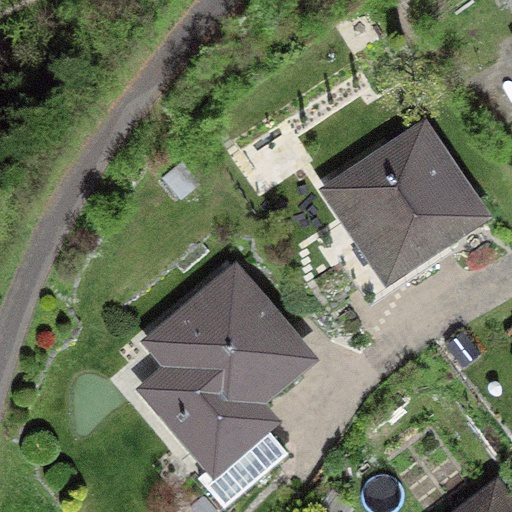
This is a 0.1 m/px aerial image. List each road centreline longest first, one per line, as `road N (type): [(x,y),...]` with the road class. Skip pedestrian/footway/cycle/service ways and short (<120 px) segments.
road 1 (track): [(0,387),(37,265),(101,141),(222,0)]
road 2 (unknown): [(511,285),(378,356),(308,414)]
